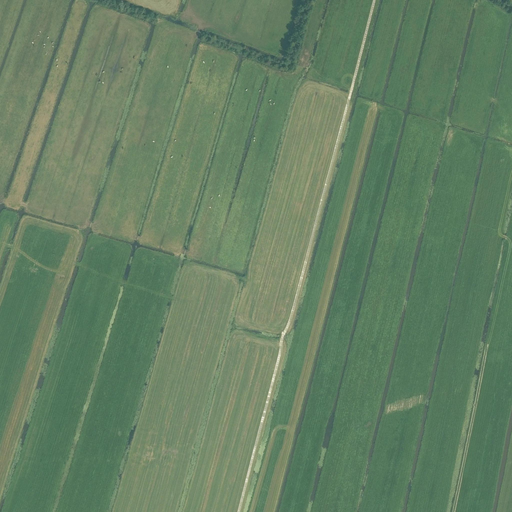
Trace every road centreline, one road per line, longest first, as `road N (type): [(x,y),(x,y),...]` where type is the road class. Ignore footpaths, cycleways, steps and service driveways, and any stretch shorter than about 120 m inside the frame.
road 1 (track): [(374,0),(239,511)]
road 2 (track): [(510,238),(456,511)]
